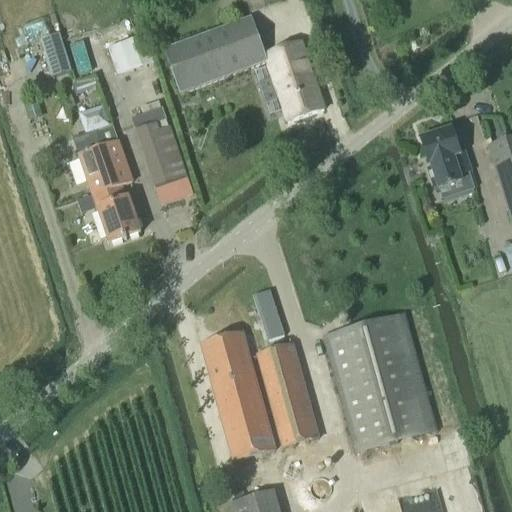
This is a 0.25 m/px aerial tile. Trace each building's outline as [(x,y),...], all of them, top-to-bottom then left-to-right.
[(288,126),(324,113),(302,45),(266,58),(251,20),(164,52),(181,97),(265,65),(288,126)] [(59,35),(40,41),(52,80),(71,74),(59,35)] [(115,78),(153,63),(143,36),(105,50),(115,78)] [(83,42),(70,45),(77,76),(91,72),(83,42)] [(86,136),(110,128),(104,108),(79,116),(86,136)] [(162,111),(131,121),(135,132),(156,191),(176,184),(187,180),(170,129),(169,129),(162,111)] [(422,141),(430,167),(430,168),(432,167),(439,192),(463,184),(461,178),(472,174),(466,155),(462,157),(454,131),(422,141)] [(511,227),(511,226),(511,141),(488,149),(511,227)] [(121,189),(132,185),(119,145),(79,159),(92,198),(94,198),(121,189)] [(121,189),(94,198),(98,212),(109,246),(141,235),(130,201),(127,202),(121,189)] [(355,457),(436,434),(404,318),(323,342),(355,457)] [(233,465),(274,453),(243,337),(201,349),(233,465)] [(282,452),(318,442),(293,349),(257,359),(282,452)] [(228,511),(278,511),(273,495),(227,507),(228,511)]
